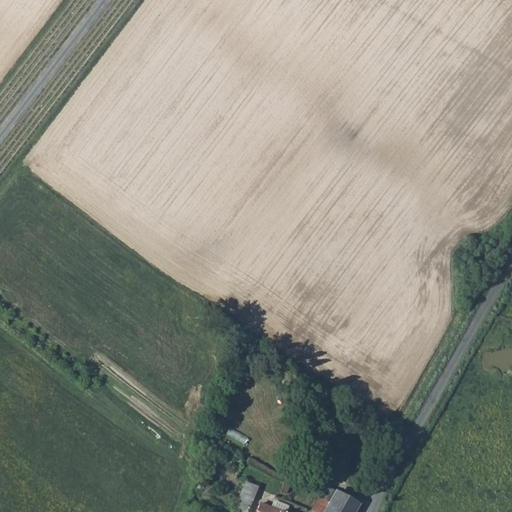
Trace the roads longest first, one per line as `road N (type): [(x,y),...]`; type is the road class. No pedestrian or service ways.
road 1 (unclassified): [(370,511),(511,261)]
road 2 (unclassified): [(0,136),(105,0)]
